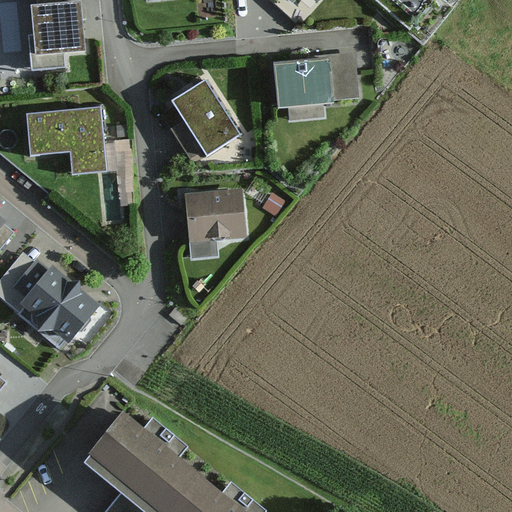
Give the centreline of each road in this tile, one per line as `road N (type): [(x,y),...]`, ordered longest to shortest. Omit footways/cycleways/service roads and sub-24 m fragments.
road 1 (residential): [(151,301),(157,274),(141,105),(118,63),(110,0)]
road 2 (residential): [(151,301),(106,361),(60,389),(0,462)]
road 3 (residential): [(0,176),(151,301)]
